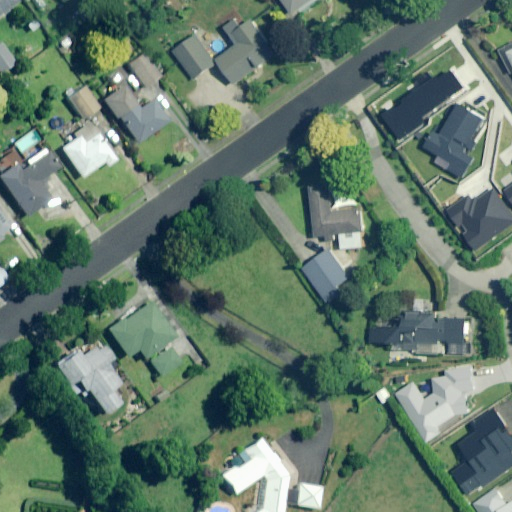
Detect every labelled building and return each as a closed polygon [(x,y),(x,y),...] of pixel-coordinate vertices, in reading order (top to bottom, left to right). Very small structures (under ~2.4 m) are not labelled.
[(0,0),(0,15),(19,2),(18,0),(0,0)] [(282,0),(293,15),(314,0),(282,0)] [(244,29),(237,20),(226,28),(239,46),(218,61),(236,86),(278,55),(253,21),(244,29)] [(217,64),(195,35),(174,51),(196,80),(217,64)] [(17,62),(3,44),(0,45),(0,72),(1,74),(17,62)] [(161,77),(144,54),(128,65),(145,88),(161,77)] [(98,108),(83,87),(66,99),(81,120),(98,108)] [(138,110),(121,87),(101,101),(114,119),(117,117),(136,144),(167,122),(151,100),(138,110)] [(486,118),(462,105),(448,129),(440,124),(426,148),(442,157),(438,163),(465,179),(484,146),(474,140),(486,118)] [(106,167),(115,160),(109,151),(105,153),(99,144),(101,142),(88,123),(71,135),(74,139),(60,149),(80,178),(103,163),(106,167)] [(57,167),(44,149),(23,164),(19,159),(0,172),(0,183),(25,218),(49,201),(38,185),(46,180),(44,177),(57,167)] [(329,237),(329,242),(339,241),(338,237),(344,236),(345,250),(367,248),(365,231),(374,230),(373,220),(366,221),(365,210),(335,213),(332,186),(313,188),(318,238),(329,237)] [(0,239),(1,238),(0,236),(0,233),(9,228),(8,227),(16,221),(4,203),(0,206),(0,239)] [(344,268),(333,251),(307,269),(318,285),(344,268)] [(181,364),(166,342),(173,338),(148,302),(106,331),(124,358),(135,351),(141,359),(143,358),(158,380),(181,364)] [(437,318),(437,314),(405,313),(405,327),(372,326),(372,343),(406,345),(405,350),(422,350),(421,353),(440,354),(441,342),(452,342),(451,354),(472,355),(474,320),(437,318)] [(109,360),(96,339),(52,367),(71,397),(84,389),(100,415),(116,404),(107,390),(116,384),(103,364),(109,360)] [(393,399),(387,388),(378,394),(385,404),(393,399)] [(280,511),(286,475),(261,438),(244,450),(250,458),(222,478),(234,495),(260,477),(265,479),(260,508),(254,511),(280,511)] [(318,487),(296,484),(293,506),(315,509),(318,487)]
